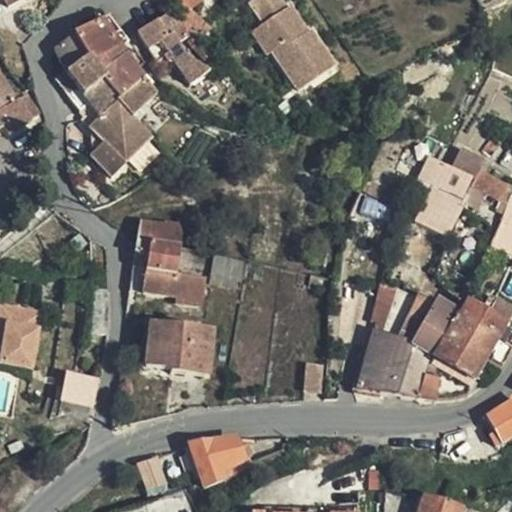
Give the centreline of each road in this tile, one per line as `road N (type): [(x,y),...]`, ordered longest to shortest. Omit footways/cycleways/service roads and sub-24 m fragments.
road 1 (residential): [(105,458),(97,432),(116,269),(103,239),(62,197),(36,65),(42,44),(86,7),(116,0)]
road 2 (tertiary): [(105,458),(186,427),(457,412),(511,375)]
